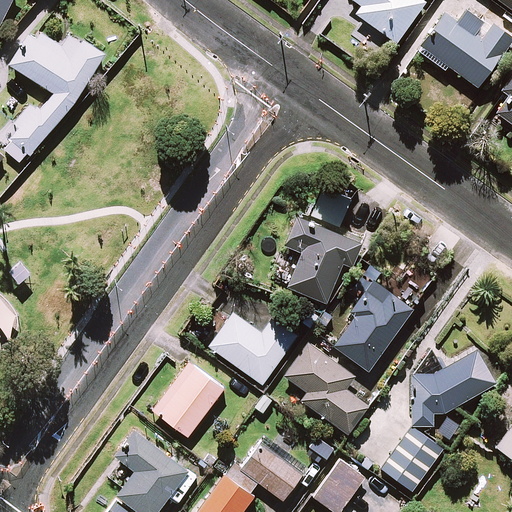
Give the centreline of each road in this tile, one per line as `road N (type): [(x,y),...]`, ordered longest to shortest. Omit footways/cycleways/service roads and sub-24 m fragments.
road 1 (residential): [(295,82),(0,491)]
road 2 (residential): [(295,82),(511,237)]
road 3 (residential): [(184,0),(295,82)]
